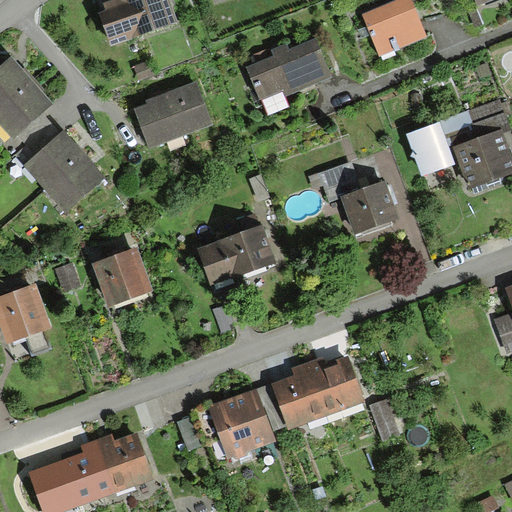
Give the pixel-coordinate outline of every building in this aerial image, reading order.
[(124,0),(103,8),(107,17),(99,20),(111,52),(178,27),(167,0),(124,0)] [(411,0),(402,0),(362,16),(369,33),(380,59),(427,40),(411,0)] [(505,0),(473,0),(477,10),(505,0)] [(274,59),(246,70),(261,105),(283,95),(286,101),(333,81),(316,41),(289,52),(282,55),(274,59)] [(282,55),(289,52),(287,46),(272,52),(274,59),(282,55)] [(0,70),(0,111),(33,84),(22,72),(12,60),(0,70)] [(149,62),(134,69),(139,82),(155,76),(149,62)] [(44,97),(33,84),(0,111),(0,127),(13,143),(19,137),(44,116),(53,108),(44,97)] [(146,108),(135,112),(150,153),(214,128),(198,85),(159,100),(145,105),(146,108)] [(500,101),(469,112),(474,126),(505,115),(500,101)] [(505,115),(474,126),(472,126),(477,142),(503,133),(504,136),(511,133),(505,115)] [(44,116),(19,137),(37,158),(62,137),(44,116)] [(455,168),(440,126),(407,138),(422,180),(455,168)] [(477,142),(454,151),(469,194),(511,178),(511,158),(504,136),(503,133),(477,142)] [(74,146),(65,135),(62,137),(37,158),(24,169),(45,194),(86,159),(74,146)] [(97,172),(86,159),(45,194),(65,218),(106,183),(97,172)] [(359,182),(351,161),(318,174),(326,194),(359,182)] [(262,176),(250,181),(259,204),(271,199),(262,176)] [(386,185),(342,201),(355,239),(400,224),(388,190),(386,185)] [(263,229),(222,244),(235,281),(236,283),(278,267),(266,236),(263,229)] [(198,253),(212,289),(235,281),(222,244),(198,253)] [(117,259),(93,268),(109,312),(154,296),(137,252),(117,259)] [(73,265),(56,271),(63,293),(81,287),(73,265)] [(13,297),(0,301),(0,329),(7,349),(52,333),(37,289),(13,297)] [(511,316),(495,322),(508,355),(511,353),(511,316)] [(311,360),(306,362),(325,417),(364,404),(347,356),(320,365),(318,358),(311,360)] [(325,417),(306,362),(300,364),(292,367),(295,376),(271,384),(279,409),(286,427),(287,431),(291,429),(325,417)] [(252,388),(253,391),(256,389),(272,432),(286,427),(271,384),(270,382),(252,388)] [(229,400),(207,408),(226,461),(276,443),(272,432),(256,389),(253,391),(229,400)] [(385,401),(370,407),(384,442),(400,435),(385,401)] [(194,419),(178,424),(189,453),(204,448),(194,419)] [(97,442),(117,497),(154,484),(137,436),(115,444),(112,436),(104,439),(97,442)] [(65,463),(82,510),(117,497),(97,442),(89,445),(81,447),(84,456),(65,463)] [(40,511),(74,511),(82,510),(65,463),(28,476),(40,511)] [(493,511),(499,509),(493,497),(479,503),(482,511),(493,511)]
